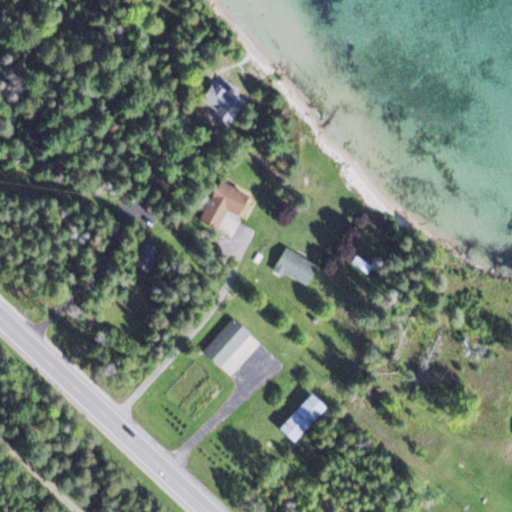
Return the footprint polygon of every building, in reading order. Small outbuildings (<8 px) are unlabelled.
[(217,77),(196,98),(223,125),(244,104),(217,77)] [(216,226),(226,205),(242,212),(251,192),(217,178),(199,219),(216,226)] [(130,265),(144,271),(154,248),(140,241),(130,265)] [(310,260),(275,249),(269,270),(303,281),(310,260)] [(246,333),(226,314),(196,349),(216,367),(246,333)] [(270,426),(286,442),(319,409),(303,393),(270,426)]
